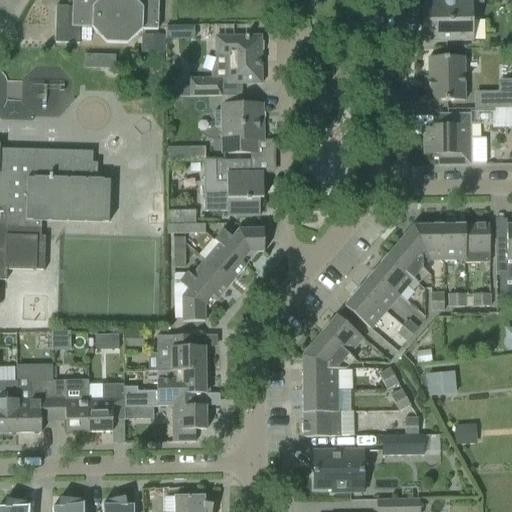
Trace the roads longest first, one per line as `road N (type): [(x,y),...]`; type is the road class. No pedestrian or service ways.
road 1 (residential): [(376,36),(283,37),(285,244),(307,266)]
road 2 (residential): [(0,468),(256,463)]
road 3 (residential): [(256,463),(250,337),(307,266)]
road 4 (residential): [(377,186),(376,36)]
road 5 (residential): [(377,186),(511,186)]
